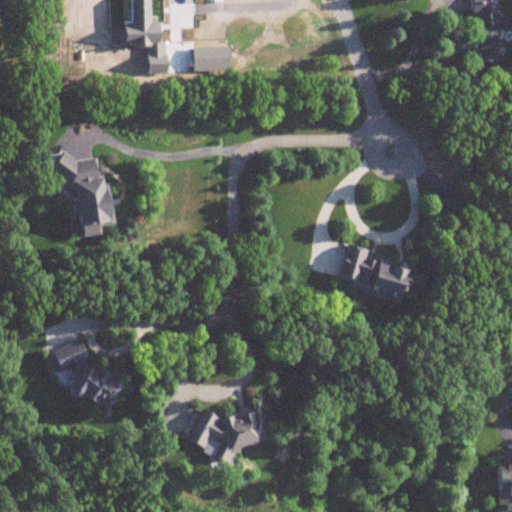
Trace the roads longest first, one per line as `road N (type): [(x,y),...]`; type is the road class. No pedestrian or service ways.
road 1 (residential): [(338,0),(381,136)]
road 2 (residential): [(394,134),(381,136),(370,152),(384,174),(398,174),(411,159),(409,145),(394,134)]
